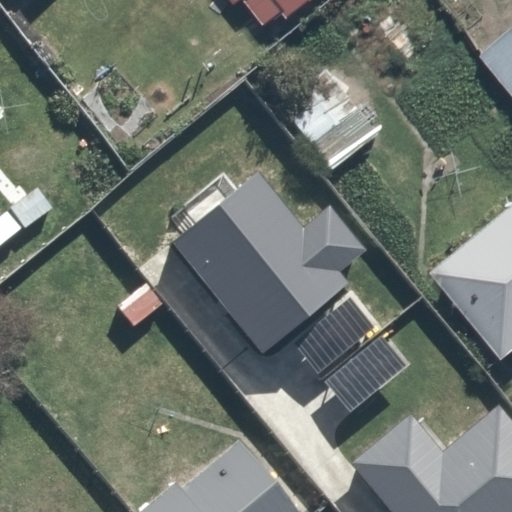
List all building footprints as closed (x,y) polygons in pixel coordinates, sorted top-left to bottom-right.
[(299,0),(257,0),(273,20),(299,0)] [(511,82),(511,18),(481,42),(511,82)] [(305,142),(357,101),(325,60),(273,101),(305,142)] [(254,170),(168,239),(259,350),(345,281),(336,270),(363,248),(327,203),(299,225),(254,170)] [(511,300),(511,170),(391,270),(456,347),(511,300)] [(314,372),(370,326),(346,296),(289,342),(314,372)] [(346,410),(402,364),(377,334),(321,379),(346,410)] [(408,411),(347,461),(389,511),(511,511),(511,421),(496,403),(440,449),(408,411)] [(84,511),(249,511),(254,508),(185,427),(84,511)]
